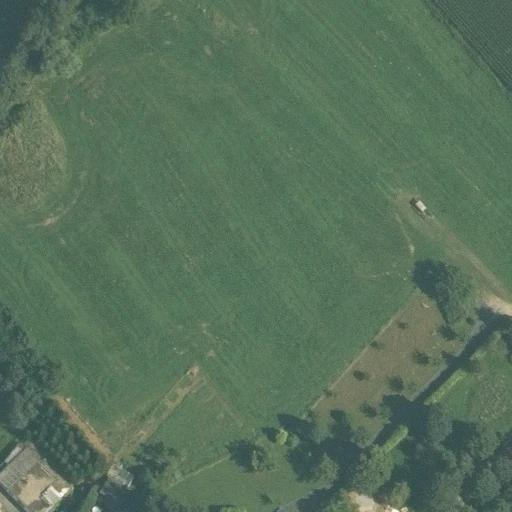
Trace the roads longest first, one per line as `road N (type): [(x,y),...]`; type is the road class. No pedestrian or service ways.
road 1 (track): [(511,308),(318,511)]
road 2 (track): [(508,304),(406,200)]
